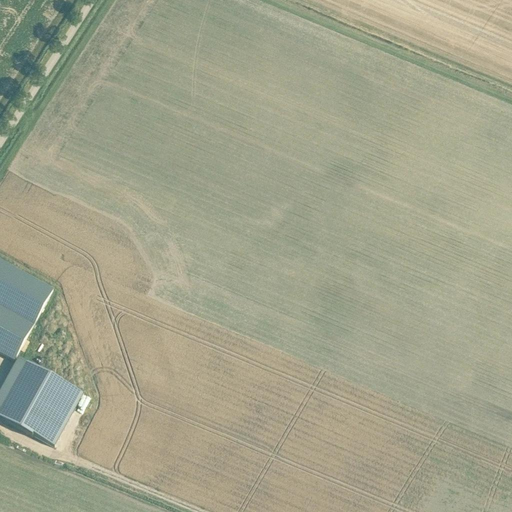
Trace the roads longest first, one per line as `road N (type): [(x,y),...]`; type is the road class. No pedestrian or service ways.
road 1 (track): [(0,427),(200,511)]
road 2 (tertiary): [(0,145),(93,0)]
